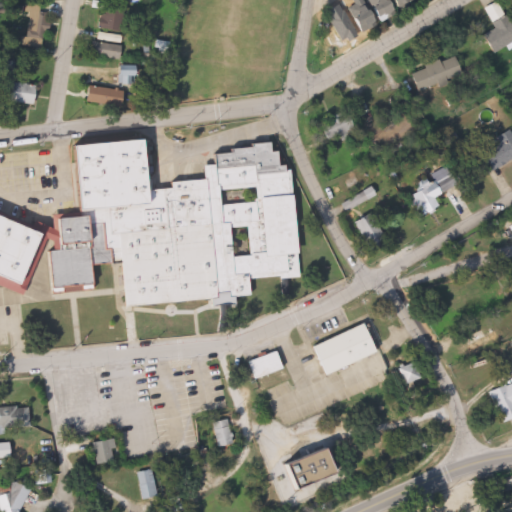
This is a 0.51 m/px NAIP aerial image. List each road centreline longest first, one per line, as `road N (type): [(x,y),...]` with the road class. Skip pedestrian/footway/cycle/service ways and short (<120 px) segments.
road 1 (residential): [(0,140),(289,102),(459,0)]
road 2 (residential): [(77,352),(217,335),(417,262),(511,204)]
road 3 (residential): [(360,280),(291,133),(289,102),(309,0)]
road 4 (residential): [(476,466),(457,411),(373,278)]
road 5 (residential): [(217,335),(244,440),(236,458),(199,484)]
road 6 (residential): [(90,511),(34,357)]
road 7 (secondary): [(511,459),(360,511)]
road 8 (residential): [(53,136),(75,0)]
